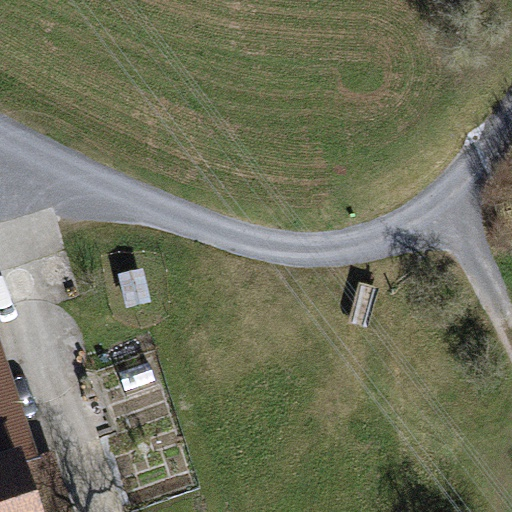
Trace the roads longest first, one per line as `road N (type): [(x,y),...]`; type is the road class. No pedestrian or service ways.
road 1 (track): [(511,107),(475,165),(432,208),(384,235),(335,248),(275,245),(209,228),(0,140)]
road 2 (track): [(511,339),(451,191)]
